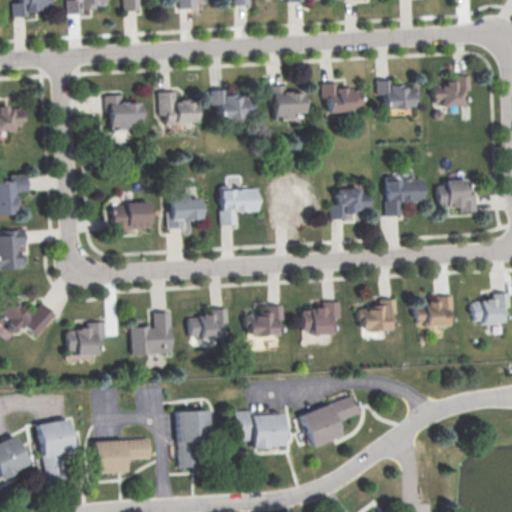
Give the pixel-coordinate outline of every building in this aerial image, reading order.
[(15,0),(47,0),(48,9),(33,10),(33,14),(25,14),(26,18),(11,19),(10,4),(16,4),(15,0)] [(104,0),(104,5),(90,6),(90,10),(82,10),(82,14),(67,15),(66,0),(104,0)] [(119,0),(135,0),(136,13),(120,14),(119,0)] [(175,0),(192,0),(192,8),(176,9),(175,0)] [(286,0),(302,0),(303,8),(287,9),(286,0)] [(468,89),(467,74),(453,74),(453,79),(443,80),(443,83),(430,83),(430,106),(461,105),(461,90),(468,89)] [(380,92),(381,108),(413,107),(412,84),(386,85),(386,79),(373,79),(374,92),(380,92)] [(318,96),(324,96),(324,111),(358,110),(357,87),(335,88),(335,82),(318,82),(318,96)] [(265,85),(266,103),(270,103),(270,118),(290,117),(290,112),(301,112),(300,91),(282,92),(282,84),(265,85)] [(207,89),(208,103),(215,103),(216,118),(247,117),(247,94),(220,95),(220,88),(207,89)] [(154,91),(155,114),(162,114),(162,124),(193,123),(192,100),(172,101),(172,91),(154,91)] [(137,123),(136,101),(119,102),(118,94),(101,95),(101,112),(106,112),(106,129),(128,128),(128,123),(137,123)] [(0,129),(20,129),(19,106),(0,106),(0,129)] [(0,180),(0,215),(13,215),(12,192),(24,191),(24,174),(7,174),(8,180),(0,180)] [(419,200),(418,176),(381,178),(382,216),(398,215),(397,201),(419,200)] [(472,194),(463,194),(463,180),(434,181),(434,206),(455,206),(455,211),(472,211),(472,194)] [(254,210),(253,187),(226,188),(226,185),(215,185),(217,225),(232,225),(232,211),(254,210)] [(365,207),(364,195),(356,195),(355,187),(331,188),(332,203),(326,203),(327,220),(352,219),(352,208),(365,207)] [(197,198),(184,198),(184,192),(164,192),(165,228),(180,227),(179,220),(198,219),(197,198)] [(146,228),(145,201),(108,203),(109,230),(146,228)] [(22,245),(22,230),(0,230),(0,267),(20,267),(19,245),(22,245)] [(51,315),(38,302),(27,314),(0,289),(0,319),(12,331),(19,323),(32,335),(51,315)] [(505,307),(504,291),(488,293),(489,298),(467,300),(469,320),(477,320),(477,324),(499,322),(498,308),(505,307)] [(443,309),(448,309),(448,295),(431,295),(431,302),(410,302),(411,326),(444,325),(443,309)] [(374,298),(374,307),(354,307),(354,330),(386,330),(386,314),(392,314),(392,298),(374,298)] [(298,330),(306,330),(306,336),(327,335),(326,318),(335,318),(334,300),(317,301),(317,308),(297,309),(298,330)] [(278,304),(262,304),(262,312),(241,312),(241,335),(273,334),(272,319),(278,319),(278,304)] [(185,338),(215,337),(215,323),(222,322),(222,307),(206,308),(206,314),(184,315),(185,338)] [(166,353),(165,311),(149,311),(149,325),(126,326),(127,354),(166,353)] [(63,328),(64,359),(65,359),(65,357),(93,356),(93,337),(101,337),(100,321),(83,321),(83,328),(63,328)] [(295,413),(306,446),(336,436),(331,420),(354,413),(348,395),(295,413)] [(173,410),(174,468),(196,467),(196,443),(204,442),(203,409),(173,410)] [(277,413),(246,414),(246,409),(230,410),(231,440),(248,439),(248,450),(279,449),(277,413)] [(33,422),(42,480),(71,476),(63,418),(33,422)] [(0,474),(24,465),(11,435),(0,439),(0,474)] [(122,471),(121,458),(146,457),(145,438),(90,440),(91,472),(122,471)]
